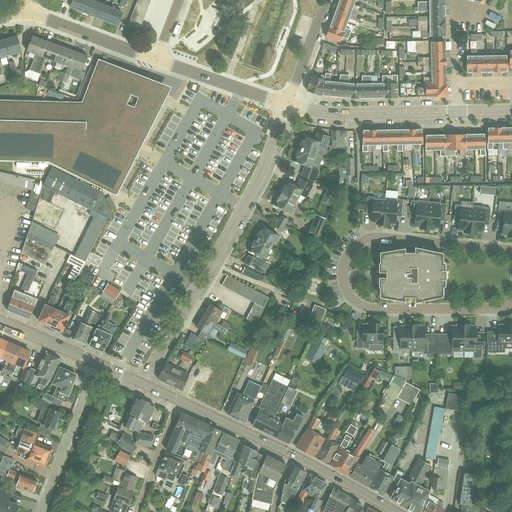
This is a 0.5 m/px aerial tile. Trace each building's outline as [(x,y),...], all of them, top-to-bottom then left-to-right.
[(82,11),(86,0),(72,0),(70,6),(82,11)] [(86,0),(82,11),(94,15),(99,3),(90,0),(86,0)] [(339,0),(337,9),(351,14),(354,4),(342,0),(339,0)] [(94,15),(106,20),(111,8),(99,3),(94,15)] [(137,3),(134,9),(146,13),(148,8),(137,3)] [(429,11),(430,16),(445,16),(445,6),(418,7),(418,12),(429,11)] [(118,25),(123,12),(111,8),(106,20),(118,25)] [(134,9),(132,14),(144,19),(146,13),(134,9)] [(333,18),(347,23),(351,14),(337,9),(333,18)] [(132,14),(130,20),(142,25),(144,19),(132,14)] [(445,26),(445,16),(430,16),(430,22),(424,22),(424,18),(419,18),(420,22),(418,22),(418,27),(445,26)] [(351,29),(346,27),(347,23),(333,18),(330,27),(350,34),(351,29)] [(130,20),(128,26),(139,30),(142,25),(130,20)] [(421,37),(430,37),(430,36),(445,36),(445,26),(418,27),(418,31),(421,31),(421,37)] [(342,37),(348,39),(350,34),(330,27),(326,37),(340,42),(342,37)] [(8,55),(21,51),(17,36),(3,39),(8,55)] [(30,70),(35,72),(46,41),(33,36),(27,51),(36,54),(30,70)] [(40,74),(46,58),(54,61),(60,46),(46,41),(35,72),(40,74)] [(416,53),(431,53),(445,52),(445,41),(431,42),(431,41),(415,41),(416,53)] [(54,61),(68,66),(74,51),(60,46),(54,61)] [(496,56),(497,72),(507,72),(507,49),(496,50),(496,56)] [(477,50),(466,50),(467,72),(477,72),(477,56),(477,51),(477,50)] [(67,83),(73,68),(82,71),(87,56),(74,51),(68,66),(65,73),(62,82),(67,83)] [(482,51),(477,51),(477,56),(477,72),(487,72),(487,56),(482,56),(482,51)] [(431,58),(423,58),(423,62),(446,62),(445,52),(431,53),(431,58)] [(496,56),(487,56),(487,72),(497,72),(496,56)] [(23,78),(23,59),(20,59),(20,68),(17,69),(15,61),(9,62),(11,72),(12,72),(15,81),(22,79),(23,78)] [(418,62),(418,67),(431,67),(431,72),(446,72),(446,62),(423,62),(418,62)] [(0,101),(0,158),(51,160),(113,191),(163,92),(96,67),(82,104),(0,101)] [(424,77),(424,82),(425,82),(446,82),(446,72),(431,72),(431,77),(424,77)] [(324,81),(320,95),(332,96),(333,81),(330,81),(331,74),(325,73),(325,76),(324,81)] [(321,74),(320,79),(314,77),(313,79),(312,79),(307,91),(320,96),(320,95),(324,81),(325,76),(321,74)] [(343,97),(344,82),(345,75),(340,74),(339,82),(333,81),(332,96),(343,97)] [(345,75),(344,82),(343,97),(352,98),(356,98),(356,83),(354,83),(349,83),(350,75),(345,75)] [(387,75),(382,75),(382,83),(377,83),(377,98),(388,98),(388,83),(387,83),(387,75)] [(388,98),(398,97),(398,83),(397,83),(397,75),(392,75),(392,83),(388,83),(388,98)] [(362,80),(357,80),(357,83),(356,83),(356,98),(359,98),(366,98),(366,76),(362,76),(362,80)] [(371,83),(371,76),(366,76),(366,98),(377,98),(377,83),(371,83)] [(436,97),(447,97),(447,86),(446,86),(446,82),(425,82),(425,87),(417,87),(418,96),(426,96),(426,97),(436,96),(436,97)] [(400,84),(400,97),(407,97),(407,89),(412,89),(412,83),(400,84)] [(488,149),(493,149),(493,143),(498,143),(498,128),(487,128),(488,149)] [(503,149),(508,149),(508,142),(508,128),(498,128),(498,143),(503,143),(503,149)] [(397,151),(403,151),(402,144),(403,144),(402,129),(392,130),(393,144),(397,144),(397,151)] [(402,129),(403,144),(413,144),(412,129),(402,129)] [(423,144),(423,129),(412,129),(413,144),(423,144)] [(363,151),(368,151),(373,151),(373,145),(373,130),(362,130),(363,145),(363,151)] [(373,145),(382,145),(383,145),(382,130),(373,130),(373,145)] [(383,151),(388,151),(388,145),(393,144),(392,130),(382,130),(383,145),(382,145),(383,151)] [(300,141),(299,145),(300,147),(299,149),(315,155),(318,147),(320,147),(322,143),(327,145),(330,136),(317,132),(315,139),(304,136),(302,140),(300,141)] [(466,135),(466,149),(476,149),(476,134),(466,135)] [(480,149),(480,155),(486,155),(485,149),(486,149),(486,134),(476,134),(476,149),(480,149)] [(424,150),(435,150),(434,135),(424,136),(424,150)] [(440,156),(445,156),(445,150),(444,135),(434,135),(435,150),(440,150),(440,156)] [(444,135),(445,150),(456,150),(456,135),(444,135)] [(460,155),(465,155),(465,149),(466,149),(466,135),(456,135),(456,150),(460,150),(460,155)] [(297,156),(295,161),(306,165),(302,176),(315,181),(319,169),(318,169),(313,167),(315,163),(312,162),(315,155),(299,149),(297,150),(296,154),(297,156)] [(347,174),(355,174),(354,158),(346,158),(347,174)] [(102,192),(52,167),(43,185),(39,198),(50,204),(55,193),(91,210),(89,214),(93,217),(89,225),(101,230),(111,211),(102,192)] [(0,182),(32,190),(26,208),(35,211),(39,198),(43,185),(34,182),(35,179),(0,171),(0,182)] [(300,194),(306,198),(313,185),(302,178),(297,186),(287,181),(284,187),(284,186),(282,187),(280,190),(281,192),(281,193),(296,201),(300,194)] [(281,193),(280,194),(278,194),(276,198),(277,199),(277,200),(274,205),(291,214),(294,209),(292,208),(296,201),(281,193)] [(376,224),(383,224),(385,197),(384,200),(373,199),(374,197),(367,196),(366,209),(372,210),(371,222),(376,222),(376,224)] [(390,224),(394,224),(396,212),(402,213),(403,200),(397,199),(385,197),(383,224),(389,225),(390,224)] [(419,228),(426,229),(429,202),(417,200),(417,201),(411,201),(410,213),(415,214),(414,226),(419,227),(419,228)] [(446,204),(440,203),(429,202),(426,229),(433,229),(433,228),(438,228),(439,216),(445,217),(446,204)] [(463,232),(470,233),(472,206),(472,209),(461,208),(461,205),(455,205),(454,218),(459,218),(458,230),(463,231),(463,232)] [(472,206),(470,233),(477,233),(477,232),(482,232),(483,220),(489,221),(490,208),(484,207),(472,206)] [(507,236),(511,236),(511,209),(504,209),(498,209),(497,222),(503,222),(502,234),(507,235),(507,236)] [(315,214),(307,235),(316,239),(325,218),(315,214)] [(278,221),(285,225),(289,219),(281,215),(278,221)] [(51,231),(32,221),(28,232),(46,241),(51,231)] [(283,231),(285,225),(278,221),(275,226),(283,231)] [(256,239),(271,247),(275,240),(277,241),(279,236),(263,227),(260,232),(259,232),(258,232),(255,235),(256,237),(257,237),(256,239)] [(45,264),(55,245),(46,241),(28,232),(22,252),(45,264)] [(255,253),(252,258),(249,256),(245,263),(253,267),(263,272),(268,262),(265,261),(266,259),(267,260),(269,254),(268,253),(271,247),(256,239),(255,240),(255,239),(253,240),(251,243),(252,245),(253,245),(250,250),(255,253)] [(380,286),(380,296),(403,300),(403,297),(415,297),(415,301),(441,296),(441,286),(443,286),(443,280),(445,280),(445,270),(443,270),(443,264),(441,264),(441,254),(415,248),(415,252),(403,252),(403,249),(380,253),(380,264),(379,264),(379,271),(385,271),(385,278),(379,279),(379,286),(380,286)] [(85,262),(70,255),(67,262),(82,269),(85,262)] [(31,267),(28,274),(27,277),(34,280),(37,270),(31,267)] [(265,273),(263,280),(279,286),(281,279),(265,273)] [(255,302),(246,319),(256,324),(270,298),(227,275),(222,285),(255,302)] [(24,283),(22,289),(25,290),(29,292),(31,286),(24,283)] [(115,299),(120,292),(121,291),(120,290),(109,283),(103,291),(115,299)] [(15,290),(7,310),(18,314),(24,301),(27,302),(29,296),(30,292),(29,292),(25,290),(23,293),(15,290)] [(43,323),(50,327),(58,309),(53,307),(57,297),(52,295),(47,305),(45,304),(42,312),(43,312),(39,321),(43,323)] [(18,314),(29,318),(37,299),(29,296),(27,302),(24,301),(18,314)] [(116,299),(112,305),(119,309),(122,303),(116,299)] [(68,315),(73,304),(67,302),(63,311),(58,309),(50,327),(58,330),(58,329),(63,331),(66,323),(67,323),(70,316),(68,315)] [(204,315),(216,322),(223,311),(211,304),(204,315)] [(326,309),(314,305),(307,322),(319,327),(326,309)] [(89,326),(95,312),(90,310),(84,324),(80,322),(73,337),(85,343),(92,328),(89,326)] [(102,315),(95,312),(89,326),(92,328),(96,329),(102,315)] [(97,329),(90,345),(103,351),(106,344),(107,344),(111,335),(117,327),(108,321),(111,316),(107,313),(99,324),(96,328),(97,329)] [(225,335),(228,330),(216,322),(204,315),(197,327),(209,334),(213,328),(225,335)] [(221,325),(228,330),(231,324),(224,320),(221,325)] [(369,344),(382,344),(382,327),(380,327),(380,324),(368,324),(362,324),(362,335),(356,335),(356,348),(369,348),(369,344)] [(452,352),(464,352),(464,324),(457,324),(457,326),(452,326),(452,338),(437,338),(438,355),(452,355),(452,352)] [(473,358),(481,358),(481,350),(484,350),(484,334),(475,333),(475,326),(471,326),(471,324),(464,324),(464,352),(473,352),(473,358)] [(487,349),(487,352),(504,352),(504,348),(504,342),(511,342),(511,324),(503,324),(503,325),(498,325),(498,331),(498,333),(487,333),(487,349)] [(411,352),(412,352),(412,325),(405,325),(405,326),(400,326),(400,334),(393,334),(393,351),(400,351),(400,349),(411,349),(411,352)] [(437,338),(423,338),(423,326),(419,326),(419,325),(412,325),(412,352),(423,352),(423,354),(429,354),(429,358),(438,358),(438,355),(437,338)] [(190,349),(198,336),(191,332),(184,346),(190,349)] [(0,356),(2,358),(9,342),(0,338),(0,356)] [(317,364),(327,346),(315,339),(305,357),(317,364)] [(7,360),(5,364),(2,371),(7,374),(11,365),(19,347),(9,342),(2,358),(7,360)] [(244,358),(248,350),(233,343),(229,351),(244,358)] [(11,365),(7,374),(12,376),(16,367),(17,364),(24,367),(31,352),(19,347),(11,365)] [(184,351),(180,359),(185,361),(189,354),(184,351)] [(43,378),(40,384),(53,356),(45,352),(35,374),(43,378)] [(39,383),(37,386),(42,388),(44,386),(45,387),(48,380),(51,381),(61,359),(53,356),(40,384),(39,383)] [(253,359),(248,357),(246,360),(245,364),(250,366),(253,359)] [(158,378),(170,384),(178,369),(166,362),(158,378)] [(381,371),(372,366),(360,384),(370,390),(381,371)] [(48,401),(53,403),(56,395),(58,396),(60,391),(69,371),(60,367),(53,384),(57,385),(53,396),(51,395),(48,401)] [(363,375),(347,367),(342,376),(358,384),(363,375)] [(30,371),(25,369),(20,380),(25,382),(30,371)] [(181,390),(189,374),(178,369),(170,384),(181,390)] [(34,373),(30,371),(25,382),(31,385),(35,376),(33,375),(34,373)] [(66,402),(77,374),(69,371),(60,391),(58,396),(56,395),(53,403),(56,404),(58,399),(66,402)] [(200,373),(189,395),(221,410),(232,389),(200,373)] [(279,373),(277,378),(291,384),(293,379),(279,373)] [(262,400),(259,407),(261,408),(261,407),(273,413),(274,413),(288,385),(273,378),(269,386),(265,395),(262,400)] [(261,386),(249,380),(242,395),(237,392),(228,414),(245,422),(261,386)] [(398,398),(411,405),(420,389),(407,382),(398,398)] [(289,386),(286,391),(295,395),(297,390),(289,386)] [(426,402),(431,392),(422,388),(417,398),(426,402)] [(464,395),(448,393),(445,409),(461,411),(464,395)] [(340,395),(336,407),(342,409),(345,401),(347,402),(349,398),(340,395)] [(123,424),(134,430),(137,424),(140,418),(141,418),(144,410),(142,410),(147,401),(137,396),(135,397),(128,412),(129,413),(123,424)] [(37,397),(32,404),(41,410),(36,422),(44,425),(53,428),(54,429),(54,428),(56,429),(59,422),(57,422),(60,412),(51,408),(52,407),(43,400),(37,397)] [(148,422),(155,407),(154,404),(147,401),(142,410),(144,410),(141,418),(140,418),(137,424),(134,430),(140,432),(145,421),(148,422)] [(434,406),(432,416),(443,418),(445,408),(434,406)] [(261,408),(253,426),(264,431),(276,437),(285,418),(280,416),(279,420),(274,418),(276,414),(274,413),(273,413),(261,407),(261,408)] [(168,450),(184,457),(200,421),(182,413),(176,426),(177,426),(171,440),(172,440),(168,450)] [(285,418),(276,437),(288,443),(294,431),(297,433),(304,417),(297,414),(293,421),(286,417),(285,418)] [(333,426),(337,419),(331,415),(327,422),(333,426)] [(307,427),(296,447),(315,456),(325,437),(313,431),(320,420),(314,416),(306,427),(307,427)] [(188,459),(187,462),(193,464),(194,460),(199,450),(205,437),(203,436),(208,425),(200,421),(184,457),(188,459)] [(436,459),(442,423),(432,421),(425,457),(436,459)] [(353,436),(358,429),(351,424),(346,432),(353,436)] [(197,469),(204,473),(207,466),(209,462),(214,448),(213,448),(221,431),(208,425),(203,436),(205,437),(199,450),(194,460),(195,461),(200,450),(205,453),(201,463),(200,463),(197,469)] [(20,441),(18,446),(50,458),(53,448),(34,441),(38,433),(25,428),(24,429),(21,439),(20,441)] [(350,452),(339,470),(348,475),(359,456),(374,432),(369,429),(353,453),(350,452)] [(132,453),(137,446),(130,442),(132,438),(125,433),(118,443),(132,453)] [(152,446),(153,435),(138,433),(136,444),(152,446)] [(217,455),(222,457),(224,452),(223,452),(230,436),(223,433),(216,449),(214,448),(209,462),(214,464),(218,457),(216,456),(217,455)] [(450,455),(454,435),(442,433),(439,453),(450,455)] [(0,449),(4,452),(10,442),(0,435),(0,449)] [(322,447),(316,458),(328,464),(339,444),(332,441),(334,437),(330,435),(328,439),(323,447),(322,447)] [(339,470),(350,452),(345,449),(352,438),(346,435),(329,465),(339,470)] [(162,447),(166,438),(162,436),(158,445),(162,447)] [(222,468),(228,471),(234,457),(232,456),(239,440),(230,436),(223,452),(224,452),(222,457),(227,459),(222,468)] [(370,487),(383,495),(393,476),(385,471),(398,449),(401,451),(405,445),(393,438),(390,443),(383,456),(382,459),(385,460),(370,487)] [(377,453),(383,456),(390,443),(384,440),(377,453)] [(241,468),(247,470),(248,466),(246,465),(252,449),(248,447),(249,446),(249,445),(243,443),(242,444),(242,445),(241,444),(231,474),(238,476),(241,468)] [(18,446),(17,451),(21,452),(19,457),(25,459),(46,467),(50,458),(18,446)] [(251,480),(248,492),(254,493),(257,477),(256,477),(258,469),(257,468),(262,454),(260,453),(259,452),(259,451),(259,450),(254,448),(253,448),(253,449),(252,449),(246,465),(248,466),(247,470),(246,474),(251,476),(250,479),(251,480)] [(124,466),(130,455),(121,450),(114,460),(124,466)] [(166,453),(156,475),(165,479),(161,487),(171,492),(177,479),(175,478),(176,476),(184,460),(175,456),(175,457),(166,453)] [(32,492),(37,480),(10,470),(14,459),(4,455),(0,464),(0,474),(7,477),(7,476),(19,481),(17,486),(32,492)] [(274,490),(287,464),(267,455),(259,471),(257,477),(254,493),(252,499),(272,504),(274,490)] [(357,462),(349,476),(369,487),(382,463),(367,455),(362,465),(357,462)] [(449,459),(438,457),(437,466),(448,467),(449,459)] [(414,511),(419,511),(430,491),(420,487),(431,465),(418,459),(408,480),(411,481),(410,482),(401,478),(390,498),(400,503),(400,504),(414,511)] [(298,487),(306,473),(293,465),(285,480),(285,481),(284,483),(281,500),(281,501),(278,506),(286,510),(289,505),(290,505),(298,490),(299,488),(298,487)] [(206,470),(198,487),(204,489),(211,472),(206,470)] [(212,471),(208,481),(214,482),(217,472),(212,471)] [(112,485),(118,487),(118,486),(133,493),(133,492),(138,477),(124,472),(121,481),(114,479),(114,478),(105,475),(102,481),(112,485)] [(437,472),(436,477),(435,477),(433,489),(439,490),(442,473),(437,472)] [(471,504),(475,474),(464,473),(460,504),(464,505),(463,511),(462,511),(458,511),(456,510),(454,511),(470,511),(471,508),(471,506),(471,504)] [(308,494),(311,495),(319,479),(311,474),(297,499),(304,503),(308,494)] [(189,477),(183,475),(180,482),(186,484),(189,477)] [(223,495),(229,478),(222,476),(215,493),(216,493),(215,497),(222,499),(223,495)] [(308,507),(318,511),(323,501),(320,499),(328,484),(319,479),(311,495),(313,496),(308,507)] [(110,511),(113,511),(125,511),(133,493),(118,486),(118,487),(110,511)] [(0,511),(16,511),(19,505),(9,502),(13,493),(0,488),(0,511)] [(323,511),(324,511),(334,511),(342,492),(334,488),(323,511)] [(105,502),(108,495),(98,492),(96,499),(105,502)] [(203,495),(197,492),(194,500),(200,502),(203,495)] [(334,511),(344,511),(351,497),(342,492),(334,511)] [(429,494),(428,501),(422,511),(433,511),(440,501),(439,500),(439,499),(429,494)] [(358,511),(363,505),(353,499),(346,511),(358,511)]
